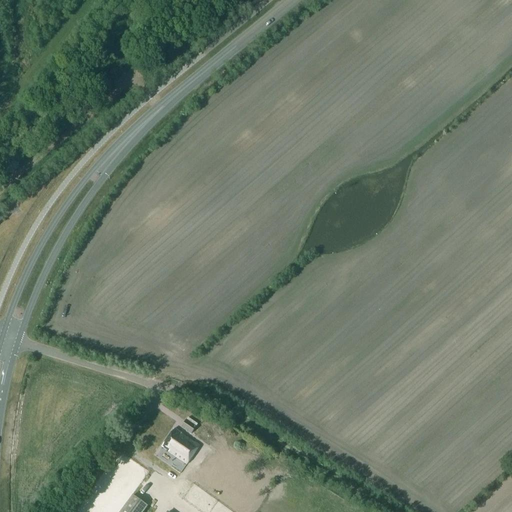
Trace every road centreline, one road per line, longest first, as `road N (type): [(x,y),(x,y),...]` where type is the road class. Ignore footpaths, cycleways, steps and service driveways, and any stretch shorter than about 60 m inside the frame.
road 1 (tertiary): [(195,79),(127,132),(67,201),(39,245),(2,336)]
road 2 (tertiary): [(17,341),(82,206),(195,79)]
road 3 (track): [(158,385),(236,413),(392,511)]
road 4 (track): [(0,190),(133,73),(159,104)]
road 5 (track): [(158,385),(153,407),(53,511)]
road 6 (unclassified): [(17,341),(158,385)]
road 7 (track): [(90,0),(0,114)]
road 8 (tertiary): [(195,79),(292,0)]
